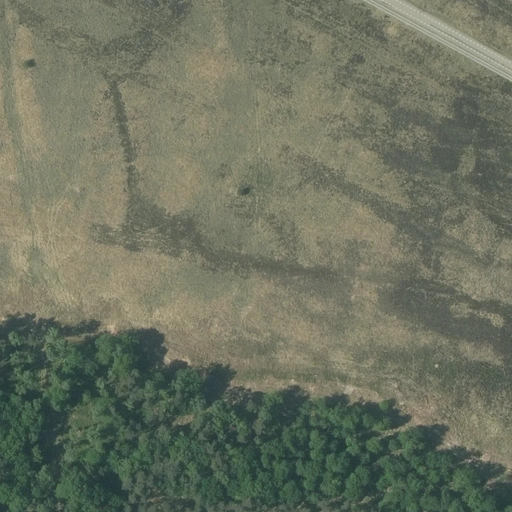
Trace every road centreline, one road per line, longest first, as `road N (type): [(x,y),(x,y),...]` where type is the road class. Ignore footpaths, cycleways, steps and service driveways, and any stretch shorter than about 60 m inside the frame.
road 1 (track): [(0,348),(125,358),(195,377),(391,406)]
road 2 (track): [(41,346),(60,511)]
road 3 (tertiary): [(511,69),(386,0)]
